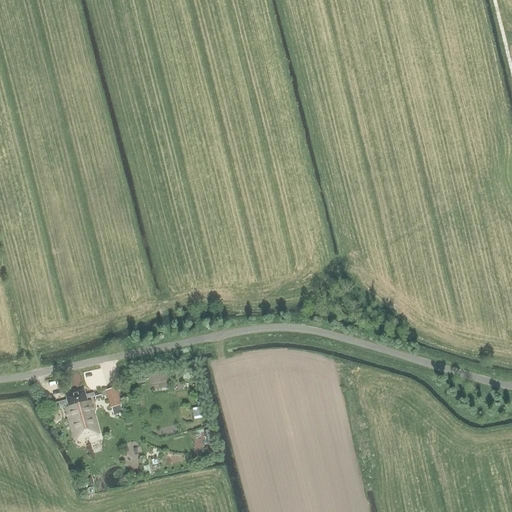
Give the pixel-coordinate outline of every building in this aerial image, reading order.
[(196,377),(195,368),(185,369),(186,378),(196,377)] [(159,387),(169,387),(169,373),(153,372),(152,383),(159,383),(159,387)] [(106,391),(110,408),(121,405),(116,388),(106,391)] [(74,442),(99,435),(93,412),(90,401),(86,401),(85,397),(84,392),(65,397),(68,407),(65,409),(74,442)] [(193,409),(195,419),(204,417),(201,407),(193,409)]
